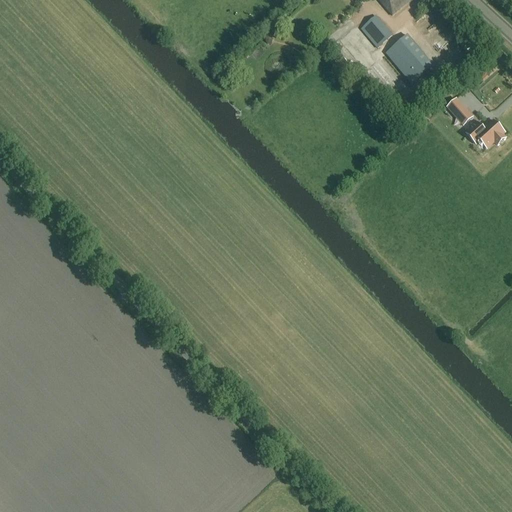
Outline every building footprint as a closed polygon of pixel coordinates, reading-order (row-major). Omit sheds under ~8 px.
[(377,0),(392,17),(411,0),(377,0)] [(378,49),(392,36),(376,18),(361,30),(378,49)] [(412,86),(433,68),(407,37),(386,55),(412,86)] [(408,88),(392,101),(403,113),(418,99),(408,88)] [(511,106),(495,122),(504,131),(511,124),(511,106)] [(463,128),(473,118),(465,109),(454,119),(463,128)] [(494,122),(484,131),(478,124),(466,135),(476,146),(479,142),(487,150),(494,143),(498,147),(506,140),(502,136),(505,134),(494,122)]
